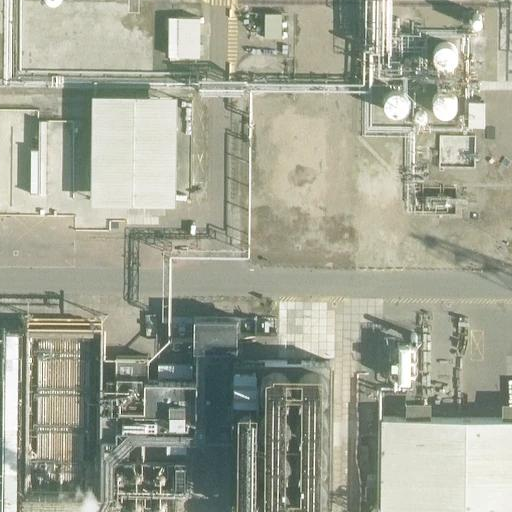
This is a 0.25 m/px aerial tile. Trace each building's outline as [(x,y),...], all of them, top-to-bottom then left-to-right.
[(208,8),(174,8),(174,53),(207,53),(208,8)] [(448,68),(450,67),(452,66),(454,65),(456,63),(457,61),(458,59),(458,57),(458,55),(457,52),(456,50),(455,48),(453,46),(452,45),(449,44),(447,44),(444,44),(442,44),(439,45),(438,46),(436,48),(435,50),(434,52),(433,54),(433,57),(434,59),(434,62),(436,64),(438,66),(440,67),(442,68),(445,68),(448,68)] [(110,196),(186,197),(188,82),(100,81),(98,190),(75,190),(76,137),(88,137),(89,119),(51,118),(50,210),(78,211),(77,225),(109,226),(110,196)] [(447,115),(449,115),(451,114),(453,112),(454,110),(455,109),(456,106),(457,104),(457,102),(456,100),(455,97),(454,96),(452,94),(450,93),(448,91),(446,91),(443,91),(441,91),(438,92),(437,93),(435,95),(433,97),(432,99),(432,102),(432,104),(432,107),(433,109),(435,111),(436,113),(439,114),(441,115),(444,115),(447,115)] [(399,116),(401,115),(403,114),(405,113),(407,111),(408,109),(409,107),(409,105),(409,102),(409,100),(408,98),(407,96),(405,94),(403,93),(401,92),(399,92),(396,92),(394,92),(391,93),(389,94),(387,96),(386,98),(385,100),(385,102),(384,104),(385,107),(386,109),(387,112),(389,113),(391,115),(394,116),(396,116),(399,116)] [(490,126),(491,96),(473,95),(472,125),(490,126)] [(451,146),(451,134),(433,134),(433,146),(451,146)] [(99,511),(100,492),(31,491),(33,313),(19,312),(16,510),(33,510),(33,511),(99,511)] [(223,327),(204,325),(203,335),(235,338),(237,320),(223,319),(223,327)] [(182,384),(182,410),(200,410),(200,384),(182,384)] [(373,430),(381,431),(379,511),(511,511),(511,417),(381,416),(381,420),(373,420),(373,430)] [(141,424),(141,433),(159,433),(159,424),(141,424)]
